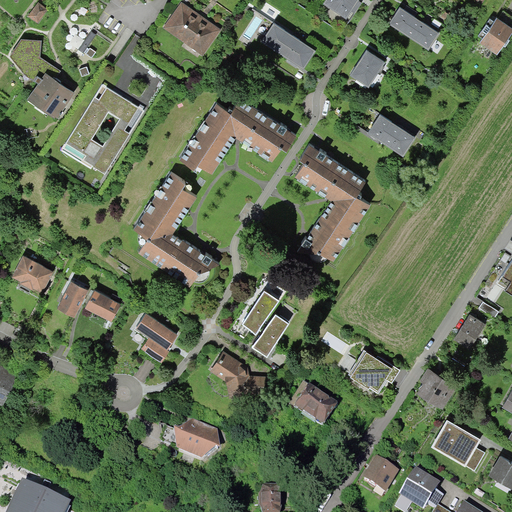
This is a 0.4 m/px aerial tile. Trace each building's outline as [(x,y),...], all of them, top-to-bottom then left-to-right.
[(362,0),(327,0),(325,3),(349,20),(362,0)] [(223,30),(183,2),(164,29),(204,57),(223,30)] [(48,10),(39,3),(29,16),(38,23),(48,10)] [(442,35),(401,9),(391,25),(431,51),(442,35)] [(511,40),(511,25),(500,17),(481,45),(501,57),(511,40)] [(317,50),(275,23),(264,41),(306,68),(317,50)] [(43,40),(23,39),(12,56),(27,74),(40,83),(29,100),(58,119),(76,92),(56,77),(61,71),(41,57),(43,40)] [(387,64),(367,51),(351,74),(371,87),(387,64)] [(145,110),(103,84),(63,148),(105,173),(145,110)] [(237,95),(228,108),(217,101),(182,159),(200,170),(202,166),(214,174),(238,137),(276,161),(286,147),(291,151),(301,136),(237,95)] [(419,138),(382,114),(370,133),(406,157),(419,138)] [(296,174),(332,196),(303,245),(335,264),(372,201),(359,193),(368,178),(309,142),(300,157),(305,159),(296,174)] [(189,182),(171,171),(135,228),(151,238),(141,252),(194,286),(203,271),(222,265),(173,234),(196,198),(184,190),(189,182)] [(55,271),(24,255),(13,276),(44,292),(55,271)] [(511,259),(497,282),(511,292),(511,259)] [(90,290),(72,281),(59,307),(76,316),(90,290)] [(124,304),(96,290),(87,308),(115,322),(124,304)] [(281,301),(266,291),(245,323),(260,333),(281,301)] [(484,300),(479,307),(495,318),(500,311),(484,300)] [(292,322),(278,313),(255,347),(269,357),(292,322)] [(488,322),(473,313),(456,339),(471,349),(488,322)] [(180,335),(148,314),(138,330),(150,338),(143,350),(163,363),(180,335)] [(346,344),(328,332),(322,340),(340,352),(346,344)] [(396,366),(369,350),(353,376),(379,392),(396,366)] [(248,367),(225,353),(213,374),(246,394),(251,391),(267,391),(267,376),(251,376),(248,367)] [(18,375),(0,366),(0,404),(3,406),(18,375)] [(461,384),(435,368),(419,392),(444,409),(461,384)] [(341,408),(304,385),(290,407),(327,431),(341,408)] [(511,391),(503,407),(511,411),(511,434),(509,439),(511,440),(511,391)] [(479,439),(447,421),(433,445),(475,471),(485,452),(475,446),(479,439)] [(194,422),(176,433),(178,454),(202,464),(222,453),(219,433),(194,422)] [(511,461),(501,455),(489,476),(511,488),(511,461)] [(398,474),(378,461),(365,481),(385,494),(398,474)] [(426,511),(442,487),(418,472),(401,500),(422,511),(426,511)] [(67,511),(69,509),(24,488),(13,511),(67,511)] [(279,489),(265,489),(261,500),(261,511),(262,511),(284,511),(285,509),(285,499),(279,489)]
